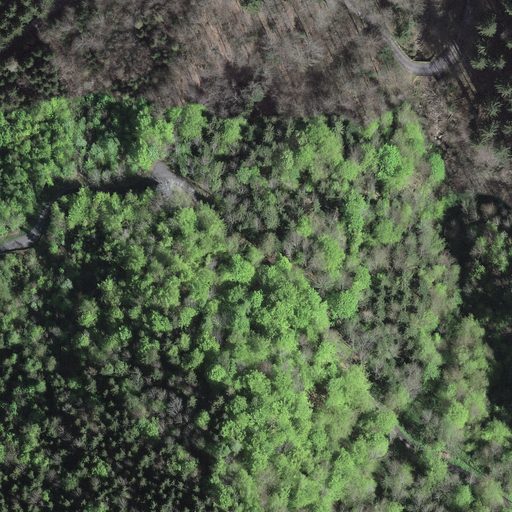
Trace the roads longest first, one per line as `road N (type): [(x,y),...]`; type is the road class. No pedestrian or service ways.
road 1 (unclassified): [(511,511),(480,481),(403,439),(303,282),(247,260),(182,182),(67,192),(31,236),(0,248)]
road 2 (unclassified): [(347,0),(414,69),(448,57),(468,0)]
